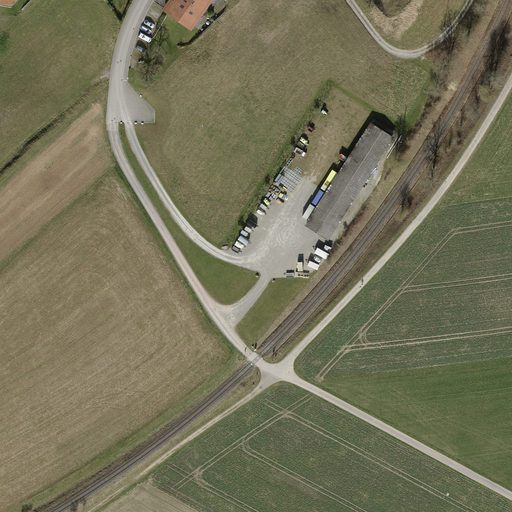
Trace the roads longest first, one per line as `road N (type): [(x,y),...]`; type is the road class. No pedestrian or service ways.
road 1 (track): [(280,372),(449,183),(511,83)]
road 2 (track): [(280,372),(511,496)]
road 3 (track): [(91,511),(280,372)]
road 4 (track): [(113,122),(123,162),(223,323)]
road 5 (track): [(466,0),(431,48),(409,55),(388,47),(350,0)]
road 6 (residential): [(141,0),(120,54),(113,122)]
